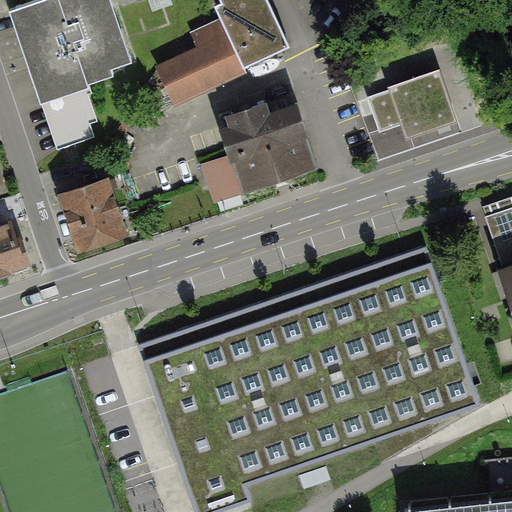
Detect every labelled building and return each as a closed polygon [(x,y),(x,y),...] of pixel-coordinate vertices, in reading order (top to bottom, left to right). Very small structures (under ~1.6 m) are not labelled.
[(104,0),(23,0),(13,4),(44,94),(52,91),(71,146),(95,137),(90,123),(97,121),(88,94),(92,93),(88,82),(104,76),(102,70),(126,62),(104,0)] [(118,0),(122,8),(145,0),(118,0)] [(220,0),(222,3),(215,6),(223,22),(193,36),(199,50),(161,68),(177,99),(290,45),(269,0),(220,0)] [(437,75),(369,98),(380,130),(405,122),(408,131),(451,116),(437,75)] [(230,116),(234,127),(224,130),(232,155),(204,164),(216,200),(316,167),(296,106),(267,116),(263,105),(230,116)] [(102,177),(53,193),(72,250),(121,234),(102,177)] [(511,206),(464,224),(509,349),(511,347),(511,206)] [(5,223),(0,224),(0,277),(20,271),(5,223)] [(480,404),(425,246),(139,345),(196,511),(211,511),(252,498),(247,483),(480,404)] [(511,511),(511,495),(407,507),(407,511),(511,511)]
